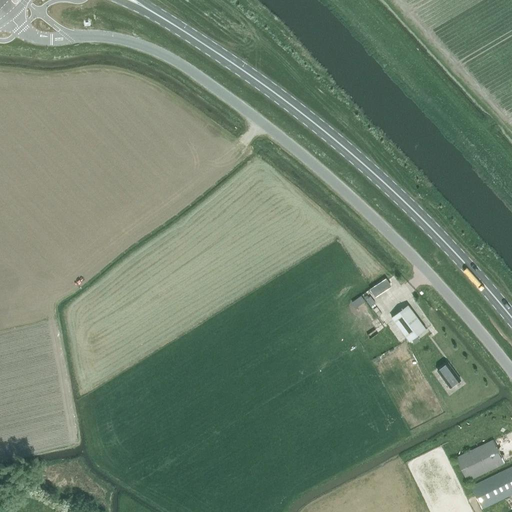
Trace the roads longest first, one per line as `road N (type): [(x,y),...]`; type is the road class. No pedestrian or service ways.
road 1 (unclassified): [(3,12),(41,38),(120,40),(174,59),(322,171),(446,293),(511,372)]
road 2 (primary): [(511,318),(417,213),(347,151),(138,5)]
